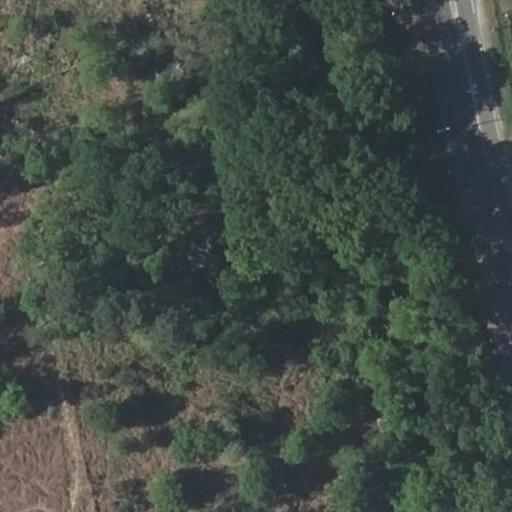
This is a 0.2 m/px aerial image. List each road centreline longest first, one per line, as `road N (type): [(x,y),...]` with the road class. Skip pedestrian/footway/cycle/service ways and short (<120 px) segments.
road 1 (tertiary): [(427,0),(511,343)]
road 2 (track): [(0,126),(73,147),(97,167),(161,75),(263,0)]
road 3 (secondary): [(440,0),(511,317)]
road 4 (secondary): [(511,245),(463,0)]
